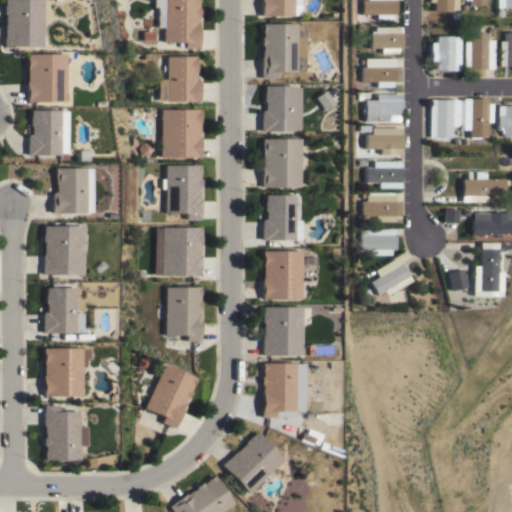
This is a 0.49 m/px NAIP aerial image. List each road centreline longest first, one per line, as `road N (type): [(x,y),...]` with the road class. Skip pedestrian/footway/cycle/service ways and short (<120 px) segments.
road 1 (residential): [(227,0),(227,386),(207,432)]
road 2 (residential): [(10,486),(7,211)]
road 3 (residential): [(418,228),(415,0)]
road 4 (residential): [(207,432),(173,466),(132,484),(0,486)]
